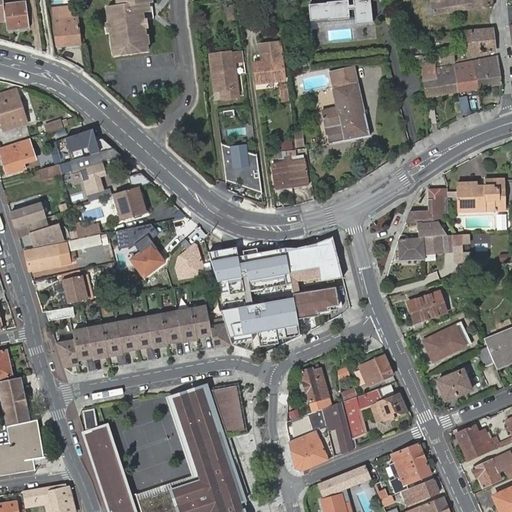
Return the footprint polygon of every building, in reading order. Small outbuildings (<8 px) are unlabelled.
[(29,27),(26,2),(4,5),(3,0),(0,0),(0,22),(6,22),(7,30),(18,28),(19,29),(29,27)] [(115,0),(116,6),(107,8),(109,24),(112,24),(112,29),(110,32),(113,56),(147,51),(146,45),(143,42),(142,38),(145,37),(144,28),(141,26),(140,21),(143,20),(146,20),(144,11),(147,11),(149,6),(152,6),(151,0),(115,0)] [(356,24),(374,23),(372,0),(353,0),(353,3),(349,3),(349,1),(311,5),(312,21),(330,20),(330,21),(350,20),(349,8),(355,7),(356,24)] [(476,8),(474,0),(448,0),(448,1),(447,2),(449,13),(476,8)] [(492,6),(491,0),(474,0),(476,8),(492,6)] [(435,3),(437,15),(449,13),(447,2),(435,3)] [(70,5),(54,7),(55,19),(61,18),(60,14),(71,14),(70,6),(70,5)] [(154,19),(152,6),(149,6),(147,11),(144,11),(146,20),(154,19)] [(232,6),(226,8),(228,21),(234,20),(232,6)] [(61,18),(55,19),(57,47),(79,45),(77,16),(76,17),(71,17),(71,14),(60,14),(61,18)] [(492,29),(455,33),(456,39),(465,38),(467,55),(495,52),(492,29)] [(280,43),(259,45),(261,62),(252,63),(255,83),(285,80),(280,43)] [(439,51),(441,64),(455,62),(453,50),(439,51)] [(242,53),(230,55),(231,64),(234,64),(244,63),(242,53)] [(233,79),(231,64),(230,55),(209,57),(213,81),(216,81),(218,93),(222,93),(223,101),(239,99),(236,78),(233,79)] [(498,57),(456,63),(460,91),(501,84),(498,57)] [(437,66),(436,60),(422,61),(425,80),(426,80),(426,83),(439,81),(437,66)] [(426,83),(428,96),(460,91),(456,63),(437,66),(439,81),(426,83)] [(338,87),(334,88),(338,108),(323,111),(329,145),(370,136),(356,67),(335,72),(338,87)] [(288,85),(281,86),(283,102),(289,101),(288,85)] [(0,106),(2,113),(0,113),(0,119),(2,125),(3,125),(5,131),(26,124),(24,118),(26,118),(19,97),(17,89),(5,93),(0,94),(0,106)] [(468,98),(461,99),(462,111),(463,114),(470,114),(468,98)] [(435,109),(429,110),(431,125),(438,124),(435,109)] [(45,125),(47,132),(64,128),(78,123),(76,118),(67,121),(67,120),(62,122),(61,120),(45,125)] [(56,142),(63,163),(100,151),(93,130),(56,142)] [(302,132),(296,132),(298,148),(304,147),(302,132)] [(22,162),(34,158),(29,139),(0,148),(0,150),(2,156),(0,156),(6,174),(24,169),(22,162)] [(292,142),(281,143),(281,150),(293,149),(292,142)] [(233,149),(221,143),(225,178),(262,194),(258,163),(250,158),(248,147),(233,149)] [(288,158),(292,187),(309,185),(306,160),(304,160),(303,156),(297,157),(293,157),(288,158)] [(276,190),(292,187),(288,158),(283,158),(279,159),(272,160),(273,165),(272,165),(276,190)] [(86,167),(86,170),(89,180),(83,182),(87,196),(105,191),(100,177),(106,176),(103,162),(86,167)] [(59,165),(41,170),(44,180),(62,175),(59,165)] [(89,180),(86,170),(81,172),(83,182),(89,180)] [(456,188),(456,210),(484,209),(484,212),(505,212),(504,181),(483,182),(483,184),(483,188),(456,188)] [(138,187),(114,194),(116,203),(119,202),(121,211),(119,212),(121,221),(125,219),(135,217),(145,214),(138,187)] [(448,196),(448,190),(429,191),(430,201),(429,201),(429,212),(410,213),(405,225),(422,224),(427,224),(442,223),(443,223),(441,197),(448,196)] [(17,217),(13,218),(18,237),(31,233),(35,247),(63,241),(58,224),(48,227),(40,203),(15,211),(17,217)] [(497,230),(507,230),(507,214),(497,214),(497,230)] [(128,245),(132,261),(152,246),(157,239),(154,220),(114,231),(118,247),(128,245)] [(76,229),(79,238),(99,232),(97,223),(81,228),(76,229)] [(427,224),(428,238),(443,237),(442,223),(427,224)] [(25,248),(33,246),(30,236),(22,238),(25,248)] [(101,236),(68,243),(69,251),(75,250),(102,244),(101,236)] [(425,239),(426,254),(455,251),(455,240),(454,236),(443,237),(428,238),(425,239)] [(320,282),(343,277),(333,238),(313,246),(299,249),(285,249),(289,274),(317,270),(318,270),(319,278),(320,282)] [(467,241),(468,249),(478,249),(478,238),(462,238),(462,241),(467,241)] [(399,262),(426,260),(426,254),(425,239),(399,240),(398,245),(399,262)] [(25,251),(29,271),(72,263),(71,262),(69,251),(68,243),(25,251)] [(197,246),(195,245),(180,258),(177,268),(181,279),(206,275),(197,246)] [(132,261),(145,277),(164,263),(152,246),(132,261)] [(237,249),(210,254),(219,283),(228,281),(231,293),(291,284),(289,274),(285,249),(238,257),(237,249)] [(500,261),(511,260),(511,253),(499,254),(500,261)] [(81,270),(61,274),(63,280),(82,276),(81,270)] [(292,290),(297,320),(318,317),(317,313),(328,312),(328,308),(338,307),(335,288),(318,291),(313,292),(299,294),(297,282),(319,278),(318,270),(317,270),(289,274),(291,284),(292,290)] [(88,274),(82,276),(86,291),(91,290),(88,274)] [(86,291),(82,276),(63,280),(68,304),(93,298),(91,290),(86,291)] [(298,327),(297,320),(292,290),(262,296),(263,304),(221,312),(222,316),(232,345),(252,341),(251,335),(258,334),(260,347),(278,344),(277,340),(286,339),(285,330),(298,327)] [(408,303),(414,320),(428,315),(429,318),(447,312),(440,292),(408,303)] [(205,303),(191,306),(197,339),(211,336),(208,319),(205,303)] [(191,306),(176,308),(182,342),(197,339),(191,306)] [(47,312),(49,321),(75,317),(73,308),(47,312)] [(176,308),(161,311),(167,344),(182,342),(176,308)] [(161,311),(146,314),(152,347),(167,344),(161,311)] [(146,314),(131,317),(138,350),(152,347),(146,314)] [(428,315),(414,320),(415,323),(429,318),(428,315)] [(222,316),(208,319),(211,336),(214,348),(232,345),(222,316)] [(131,317),(116,320),(123,352),(138,350),(131,317)] [(116,320),(102,322),(108,355),(123,352),(116,320)] [(108,355),(102,322),(87,325),(93,358),(108,355)] [(471,343),(462,322),(425,339),(434,360),(471,343)] [(93,358),(87,325),(72,328),(74,337),(78,361),(93,358)] [(511,332),(487,343),(488,345),(495,363),(496,364),(511,357),(511,332)] [(74,337),(55,340),(64,368),(79,365),(78,361),(74,337)] [(495,363),(488,345),(478,350),(484,367),(495,363)] [(0,350),(0,378),(13,376),(7,349),(0,350)] [(393,375),(385,356),(360,368),(361,370),(367,384),(368,387),(393,375)] [(498,370),(511,363),(511,357),(496,364),(498,370)] [(347,366),(338,370),(339,380),(350,376),(347,366)] [(303,382),(307,393),(308,392),(314,412),(323,410),(332,406),(320,369),(313,371),(313,369),(302,372),(305,381),(303,382)] [(361,370),(355,373),(362,386),(367,384),(361,370)] [(437,381),(446,401),(471,390),(464,370),(437,381)] [(21,377),(0,381),(0,390),(10,442),(0,443),(0,475),(35,470),(34,460),(44,458),(37,420),(30,421),(21,377)] [(202,387),(172,398),(197,474),(199,481),(201,487),(183,493),(188,511),(190,511),(208,506),(209,511),(238,511),(235,504),(244,501),(234,469),(225,472),(223,465),(227,464),(217,433),(225,430),(226,435),(245,432),(237,387),(212,390),(215,399),(207,402),(202,387)] [(355,388),(341,393),(344,402),(357,397),(355,388)] [(392,417),(406,412),(399,396),(385,402),(379,389),(357,397),(344,402),(342,403),(351,439),(366,433),(361,411),(371,407),(378,422),(384,420),(385,421),(392,417)] [(172,398),(167,400),(192,475),(197,474),(172,398)] [(343,453),(354,449),(351,439),(342,403),(332,406),(336,429),(343,453)] [(336,429),(332,406),(323,410),(327,427),(328,432),(336,429)] [(93,409),(83,411),(86,429),(96,427),(93,409)] [(314,412),(309,414),(313,429),(321,428),(322,429),(327,427),(323,410),(314,412)] [(407,415),(406,412),(392,417),(394,420),(407,415)] [(105,426),(86,433),(110,511),(141,511),(138,501),(135,494),(128,496),(105,426)] [(456,435),(467,461),(493,449),(489,441),(484,443),(479,433),(476,426),(456,435)] [(485,431),(479,433),(484,443),(489,441),(485,431)] [(315,432),(290,443),(295,468),(301,470),(327,460),(315,432)] [(496,438),(489,441),(493,449),(499,446),(496,438)] [(420,445),(392,456),(400,478),(393,481),(396,489),(404,486),(403,485),(431,474),(420,445)] [(471,469),(476,479),(478,478),(483,488),(501,480),(498,473),(504,470),(508,479),(511,477),(511,458),(510,453),(471,469)] [(365,465),(316,484),(322,499),(370,480),(365,465)] [(409,489),(402,492),(408,505),(416,502),(417,502),(440,493),(435,480),(409,491),(409,489)] [(199,481),(138,501),(141,511),(209,511),(208,506),(190,511),(188,511),(183,493),(201,487),(199,481)] [(388,481),(375,486),(381,500),(391,496),(394,495),(388,481)] [(47,504),(49,511),(75,511),(69,487),(66,487),(65,483),(22,492),(25,508),(47,504)] [(511,511),(511,488),(494,496),(500,511),(511,511)] [(321,501),(323,511),(345,511),(341,495),(321,501)] [(381,500),(384,507),(394,503),(391,496),(381,500)] [(422,511),(426,511),(449,511),(444,499),(418,509),(418,511),(422,511)] [(0,503),(0,511),(17,511),(16,500),(0,503)]
